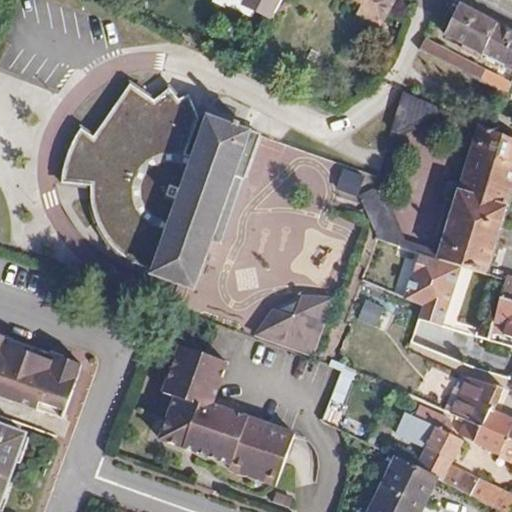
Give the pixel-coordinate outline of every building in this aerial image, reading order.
[(352,0),(361,4),(357,14),(380,26),(388,9),(368,0),(352,0)] [(368,0),(388,9),(392,0),(368,0)] [(511,31),(489,20),(459,5),(444,35),(463,45),(460,50),(498,69),(501,64),(511,69),(511,31)] [(475,66),(444,49),(423,40),(419,50),(422,51),(472,76),(506,94),(511,84),(495,76),(475,66)] [(185,177),(205,124),(193,96),(182,102),(174,90),(159,105),(133,85),(97,141),(82,130),(76,145),(70,157),(67,171),(66,184),(95,187),(95,206),(99,220),(104,234),(113,246),(121,255),(134,263),(142,268),(152,270),(163,237),(149,232),(170,172),(185,177)] [(436,115),(439,107),(403,91),(391,131),(398,133),(436,115)] [(149,232),(163,237),(152,270),(150,275),(193,290),(207,253),(211,240),(218,242),(221,242),(230,238),(248,187),(244,176),(258,134),(207,116),(205,124),(185,177),(170,172),(149,232)] [(511,132),(485,121),(482,127),(494,132),(511,139),(511,132)] [(487,277),(511,193),(511,139),(494,132),(482,127),(479,125),(438,260),(459,267),(469,271),(487,277)] [(400,240),(381,191),(372,189),(357,196),(377,239),(376,240),(396,247),(400,240)] [(439,326),(459,267),(438,260),(429,257),(419,254),(403,298),(421,306),(416,319),(439,326)] [(511,301),(511,276),(507,275),(505,283),(501,298),(511,301)] [(511,301),(501,298),(493,324),(505,328),(503,335),(511,338),(511,301)] [(366,301),(359,323),(380,330),(387,308),(366,301)] [(331,358),(349,311),(318,308),(287,322),(271,345),(293,353),(328,365),(331,358)] [(0,334),(0,398),(44,414),(61,420),(80,364),(22,343),(0,334)] [(240,416),(208,405),(211,398),(223,363),(177,346),(160,393),(162,395),(172,399),(157,440),(227,465),(225,469),(272,486),(291,435),(240,416)] [(334,428),(354,377),(341,371),(320,422),(334,428)] [(495,411),(504,390),(466,376),(461,388),(455,385),(443,410),(466,420),(486,429),(495,411)] [(44,414),(0,398),(0,419),(37,433),(44,414)] [(242,411),(211,398),(208,405),(240,416),(242,411)] [(453,467),(465,441),(452,436),(454,431),(450,419),(422,407),(418,418),(405,412),(395,435),(423,448),(414,467),(438,479),(455,487),(462,471),(453,467)] [(499,456),(511,428),(511,418),(495,411),(486,429),(466,420),(460,433),(466,437),(474,444),(499,456)] [(0,507),(27,434),(0,424),(0,507)] [(511,428),(499,456),(511,462),(511,428)] [(384,448),(389,438),(373,430),(366,444),(369,445),(380,450),(383,452),(384,448)] [(421,511),(438,479),(414,467),(406,463),(395,457),(368,511),(421,511)] [(470,496),(478,479),(462,471),(455,487),(470,496)] [(509,511),(511,506),(511,494),(478,479),(470,496),(491,506),(504,511),(509,511)] [(287,501),(273,496),(270,503),(285,508),(287,501)]
